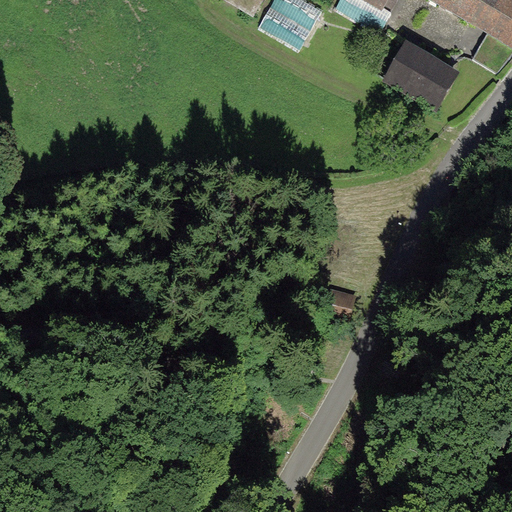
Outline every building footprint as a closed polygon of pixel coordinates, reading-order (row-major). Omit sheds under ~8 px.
[(264,0),(225,0),(255,17),(264,0)] [(323,15),(296,0),(277,0),(260,29),(301,53),(323,15)] [(511,0),(342,0),(337,9),(381,36),(392,17),(383,11),(390,0),(429,0),(489,36),(474,61),(502,77),(511,59),(511,0)] [(455,78),(409,50),(390,83),(436,110),(455,78)] [(355,301),(332,295),(326,317),(349,324),(355,301)] [(303,389),(292,383),(283,398),(294,404),(303,389)]
